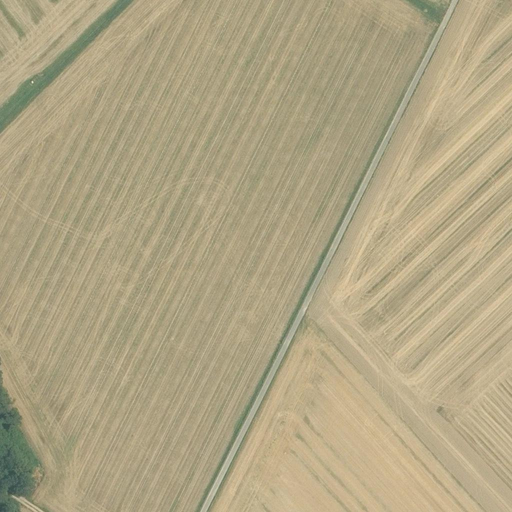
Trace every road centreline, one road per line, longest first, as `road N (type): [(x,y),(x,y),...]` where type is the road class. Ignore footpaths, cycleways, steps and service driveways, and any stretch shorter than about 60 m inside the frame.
road 1 (track): [(201,511),(444,19)]
road 2 (track): [(138,0),(0,141)]
